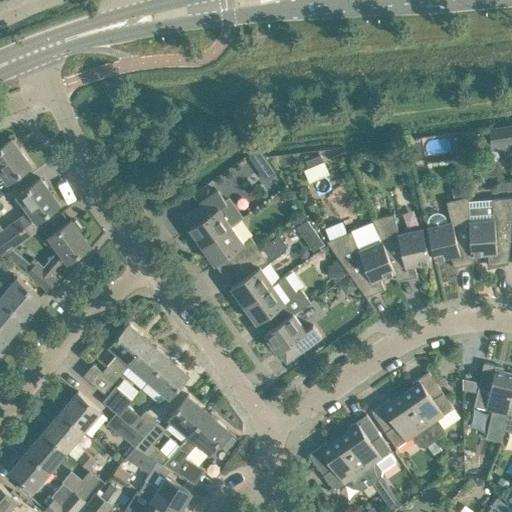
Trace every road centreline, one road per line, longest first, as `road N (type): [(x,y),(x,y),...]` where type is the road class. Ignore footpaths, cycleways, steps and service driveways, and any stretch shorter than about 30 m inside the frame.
road 1 (residential): [(511,322),(446,325),(269,431)]
road 2 (residential): [(0,411),(98,294),(150,266)]
road 3 (residential): [(150,266),(106,202),(52,88)]
road 4 (residential): [(269,431),(150,266)]
road 5 (tertiary): [(132,33),(307,0)]
